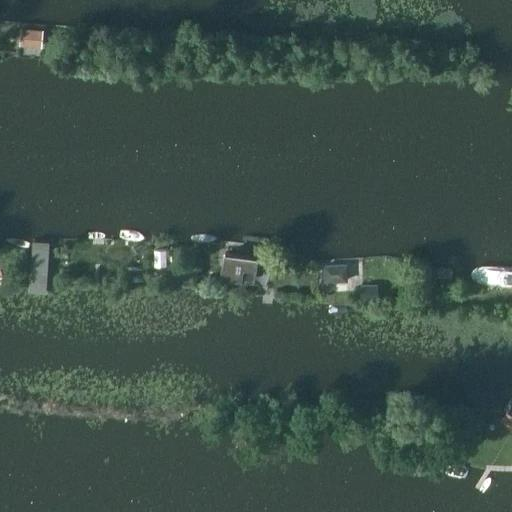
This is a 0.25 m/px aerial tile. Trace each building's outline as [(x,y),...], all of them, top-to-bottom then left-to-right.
[(42,30),(20,28),(18,47),(41,49),(42,30)] [(49,241),(32,240),(30,292),(47,294),(49,241)] [(259,259),(218,254),(219,283),(255,290),(259,259)] [(347,263),(323,264),(323,281),(347,280),(347,263)] [(374,283),(361,284),(360,296),(377,296),(377,290),(374,290),(374,283)] [(511,400),(499,422),(511,430),(511,400)]
